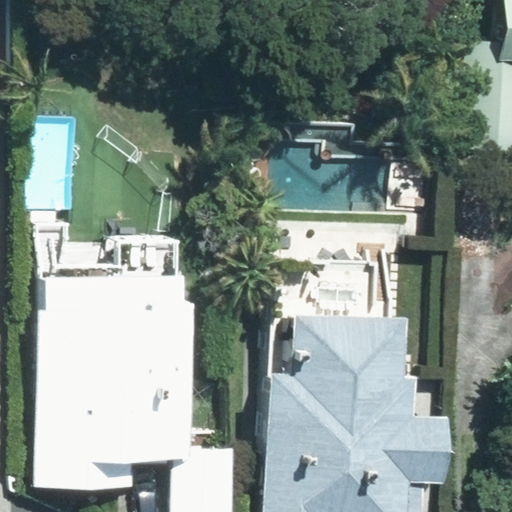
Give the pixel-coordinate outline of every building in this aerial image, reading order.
[(511,0),(493,0),(494,37),(454,37),(455,150),(511,148),(511,0)] [(129,97),(127,133),(207,137),(209,101),(129,97)] [(184,267),(29,268),(31,484),(130,483),(130,453),(166,453),(166,511),(228,511),(228,444),(185,444),(184,267)] [(400,309),(287,305),(285,366),(265,366),(259,511),(417,511),(419,476),(435,477),(438,407),(396,405),(400,309)] [(511,511),(511,486),(497,489),(501,511),(511,511)]
